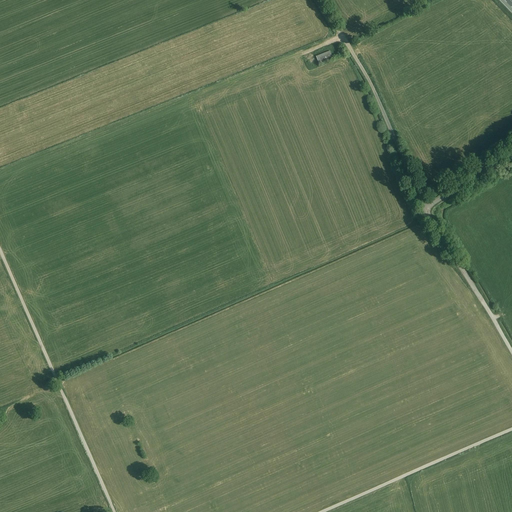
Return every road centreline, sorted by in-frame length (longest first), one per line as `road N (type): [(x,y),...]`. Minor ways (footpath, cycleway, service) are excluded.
road 1 (track): [(0,249),(114,511),(323,511),(511,429)]
road 2 (unclassified): [(511,153),(426,209),(368,79),(319,0)]
road 3 (track): [(511,352),(426,209)]
